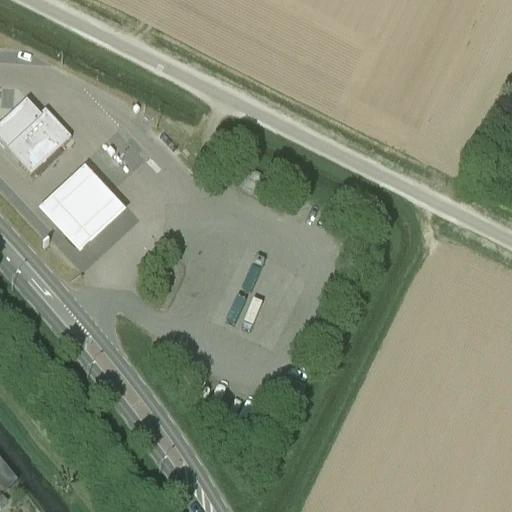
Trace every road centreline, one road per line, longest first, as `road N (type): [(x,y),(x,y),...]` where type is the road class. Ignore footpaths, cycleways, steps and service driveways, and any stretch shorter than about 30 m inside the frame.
road 1 (unclassified): [(511,242),(26,0)]
road 2 (primary): [(206,511),(112,371),(0,246)]
